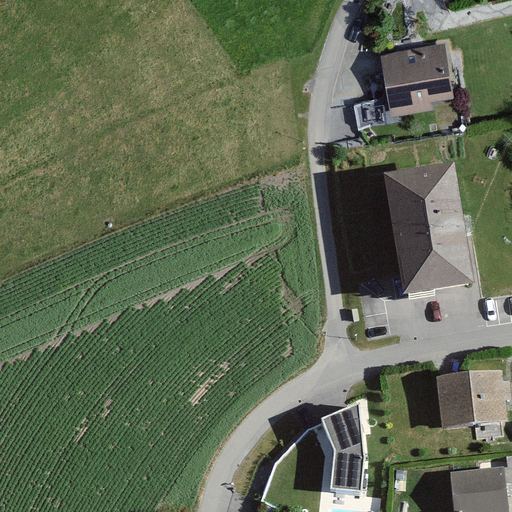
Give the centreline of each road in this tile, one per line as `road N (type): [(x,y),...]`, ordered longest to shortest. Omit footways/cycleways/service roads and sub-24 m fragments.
road 1 (residential): [(338,367),(314,134),(329,39),(348,0)]
road 2 (residential): [(338,367),(250,426),(225,462),(208,511)]
road 3 (residential): [(511,336),(338,367)]
